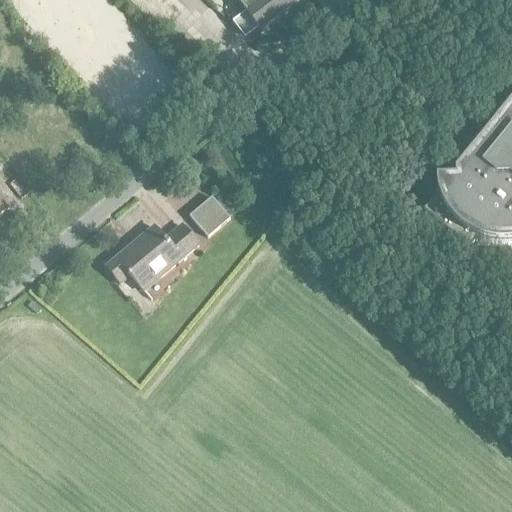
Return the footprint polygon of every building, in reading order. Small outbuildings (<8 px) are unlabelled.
[(239,0),(237,2),(246,16),(234,25),(244,39),(257,29),(260,34),(304,0),(239,0)] [(511,107),(454,178),(456,185),(437,186),(438,199),(423,217),(459,246),(469,252),(474,243),(486,248),(494,249),(508,250),(511,249),(511,107)] [(0,218),(9,211),(0,199),(0,218)] [(219,232),(205,212),(194,221),(208,240),(219,232)] [(183,227),(165,242),(154,228),(105,270),(120,288),(130,280),(142,295),(199,248),(183,227)]
